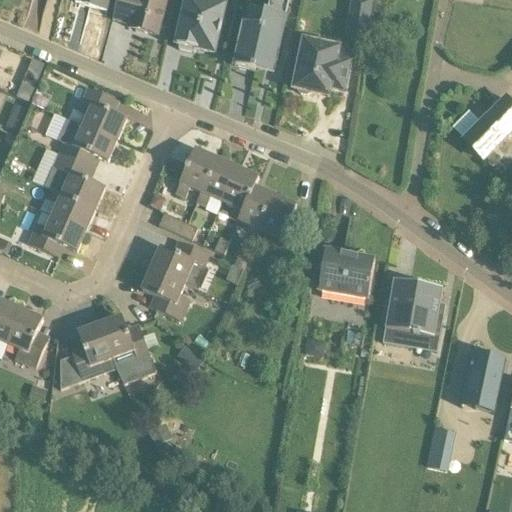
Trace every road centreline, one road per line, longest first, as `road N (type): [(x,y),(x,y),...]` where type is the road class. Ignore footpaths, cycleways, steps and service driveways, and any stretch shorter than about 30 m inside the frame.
road 1 (residential): [(173,109),(101,285),(83,296),(53,293),(0,271)]
road 2 (residential): [(410,223),(328,172),(173,109)]
road 3 (residential): [(444,0),(410,223)]
road 4 (residential): [(173,109),(0,34)]
road 5 (residential): [(511,298),(410,223)]
